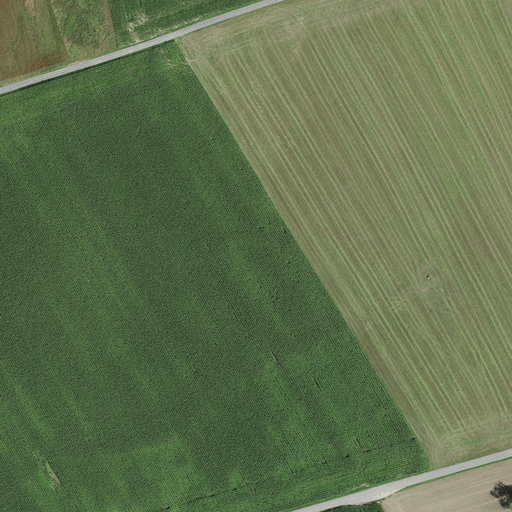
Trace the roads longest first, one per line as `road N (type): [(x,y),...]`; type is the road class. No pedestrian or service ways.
road 1 (track): [(0,94),(286,0)]
road 2 (unclassified): [(511,455),(316,511)]
